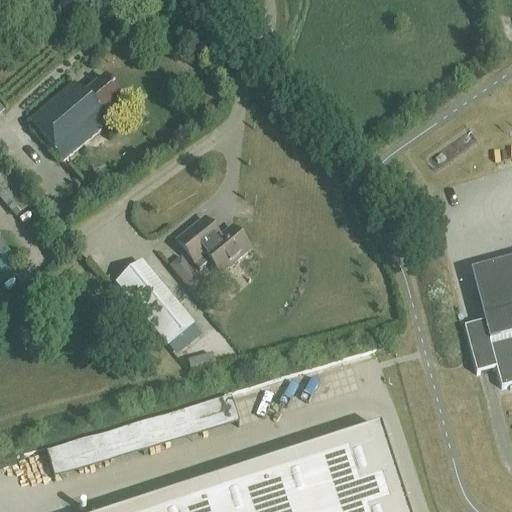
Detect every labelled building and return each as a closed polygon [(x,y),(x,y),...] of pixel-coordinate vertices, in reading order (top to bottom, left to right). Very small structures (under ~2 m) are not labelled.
[(122,101),(103,79),(82,97),(73,85),(27,124),(61,164),(107,126),(101,119),(122,101)] [(0,118),(10,110),(0,99),(0,118)] [(30,208),(0,170),(0,199),(17,219),(30,208)] [(90,203),(83,193),(64,207),(72,217),(90,203)] [(249,252),(231,229),(212,245),(197,227),(175,244),(198,272),(208,264),(219,277),(249,252)] [(186,261),(179,267),(201,291),(208,285),(186,261)] [(194,326),(142,263),(115,286),(167,348),(194,326)] [(511,264),(469,276),(484,324),(489,344),(490,349),(511,343),(511,264)] [(464,330),(476,376),(496,371),(501,390),(511,387),(511,343),(490,349),(489,344),(484,324),(464,330)] [(230,404),(46,459),(54,486),(238,431),(230,404)] [(406,511),(380,430),(128,511),(406,511)]
